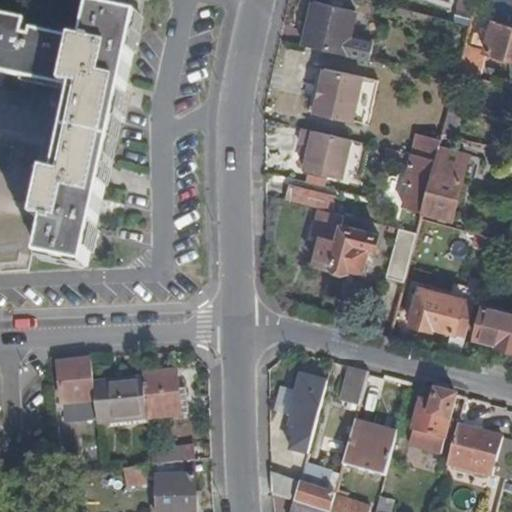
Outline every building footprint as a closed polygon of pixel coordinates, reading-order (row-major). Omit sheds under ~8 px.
[(143,0),(98,0),(97,7),(94,7),(86,43),(31,31),(30,37),(23,35),(25,21),(0,16),(0,71),(76,88),(58,175),(47,172),(38,218),(48,221),(41,255),(88,266),(143,0)] [(457,0),(455,11),(472,16),(475,0),(457,0)] [(511,0),(475,0),(472,16),(492,22),(508,27),(511,10),(511,0)] [(304,45),(372,63),(378,43),(354,37),(359,12),(316,1),(304,45)] [(484,52),(492,22),(472,16),(467,32),(464,45),(484,52)] [(511,60),(511,28),(508,27),(492,22),(484,52),(511,60)] [(484,52),(464,45),(457,74),(477,81),(484,52)] [(317,112),(328,68),(322,66),(311,110),(317,112)] [(351,120),(363,77),(328,68),(317,112),(351,120)] [(380,82),(363,77),(351,120),(364,123),(367,111),(373,112),(380,82)] [(449,104),(452,92),(442,89),(438,102),(449,105),(449,104)] [(449,105),(441,135),(449,137),(455,139),(462,107),(449,104),(449,105)] [(353,140),(304,128),(300,144),(302,145),(309,147),(306,159),(304,170),(342,181),(353,140)] [(434,160),(421,212),(451,220),(461,179),(458,178),(463,156),(445,151),(449,137),(441,135),(439,142),(434,160)] [(409,154),(434,160),(439,142),(414,136),(409,154)] [(309,147),(302,145),(299,158),(306,159),(309,147)] [(400,207),(421,212),(434,160),(409,154),(401,182),(406,184),(400,207)] [(458,178),(461,179),(469,180),(475,159),(463,156),(458,178)] [(289,187),(285,202),(307,208),(311,194),(289,187)] [(341,217),(320,211),(314,238),(321,240),(315,265),(347,273),(347,268),(361,271),(366,250),(373,251),(376,236),(339,227),(341,217)] [(387,279),(402,283),(415,236),(399,231),(387,279)] [(486,252),(489,241),(474,237),(471,248),(486,252)] [(449,298),(472,304),(476,291),(452,285),(449,298)] [(448,334),(443,352),(459,356),(472,304),(449,298),(417,290),(407,327),(433,335),(434,330),(448,334)] [(511,315),(483,307),(474,341),(489,345),(489,349),(511,354),(511,315)] [(96,400),(92,360),(76,361),(75,367),(60,368),(63,403),(96,400)] [(360,405),(370,366),(350,360),(340,399),(360,405)] [(312,452),(331,378),(305,371),(291,424),(297,425),(290,446),(312,452)] [(176,373),(143,376),(144,381),(148,418),(180,415),(178,390),(176,373)] [(148,418),(144,381),(104,385),(107,424),(148,420),(148,418)] [(446,446),(459,389),(438,384),(435,397),(425,395),(415,438),(446,446)] [(186,389),(178,390),(180,415),(188,414),(186,389)] [(67,426),(94,422),(92,408),(65,411),(67,426)] [(399,437),(401,431),(357,419),(355,425),(399,437)] [(355,425),(346,461),(390,473),(399,437),(355,425)] [(505,479),(511,451),(511,439),(459,425),(449,464),(505,479)] [(442,460),(446,446),(415,438),(411,452),(442,460)] [(310,460),(305,479),(300,497),(334,508),(339,491),(340,485),(344,470),(310,460)] [(194,475),(195,461),(158,465),(158,476),(194,475)] [(158,476),(158,465),(153,465),(147,466),(148,477),(158,476)] [(147,466),(124,468),(125,485),(148,483),(148,477),(147,466)] [(305,479),(273,468),(273,488),(275,489),(287,493),(300,497),(305,479)] [(196,511),(196,475),(194,475),(158,476),(158,511),(196,511)] [(352,495),(354,490),(340,485),(339,491),(352,495)] [(369,511),(372,502),(352,495),(339,491),(334,508),(347,511),(369,511)] [(347,511),(334,508),(300,497),(287,493),(282,507),(297,511),(347,511)] [(386,494),(381,511),(396,511),(400,497),(386,494)]
